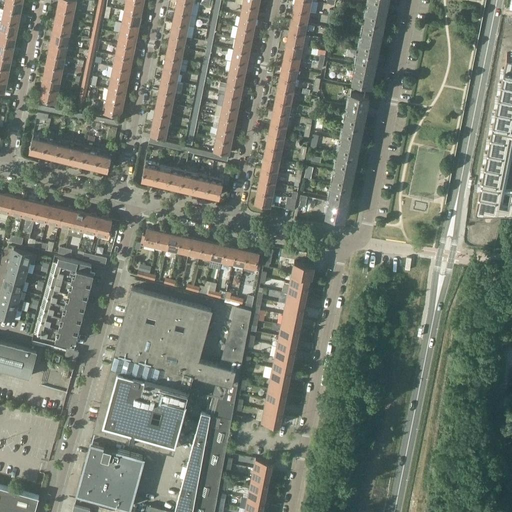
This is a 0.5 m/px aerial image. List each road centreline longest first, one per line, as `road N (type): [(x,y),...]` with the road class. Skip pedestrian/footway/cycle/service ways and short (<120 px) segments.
road 1 (unclassified): [(52,511),(137,200)]
road 2 (residential): [(289,511),(344,244)]
road 3 (residential): [(344,244),(361,240),(368,220),(415,0)]
road 4 (residential): [(232,223),(277,0)]
road 5 (secondary): [(453,214),(497,0)]
road 6 (secondary): [(394,511),(437,299)]
road 7 (residential): [(118,196),(159,0)]
road 8 (residential): [(5,168),(40,0)]
